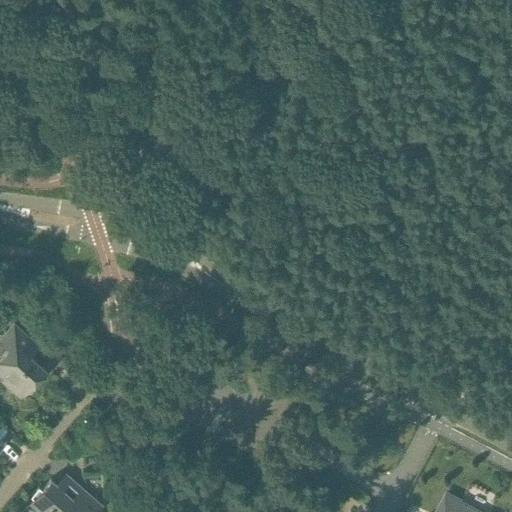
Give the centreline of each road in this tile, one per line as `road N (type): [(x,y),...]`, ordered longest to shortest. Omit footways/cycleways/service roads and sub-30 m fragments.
road 1 (unknown): [(174,118),(333,279),(511,374)]
road 2 (secondary): [(511,446),(238,295)]
road 3 (track): [(77,175),(174,118),(313,0)]
road 4 (unclassified): [(90,214),(63,146),(0,46)]
road 5 (secondary): [(238,295),(186,248),(90,214)]
road 6 (secondary): [(98,238),(238,295)]
road 7 (residential): [(0,501),(89,399)]
